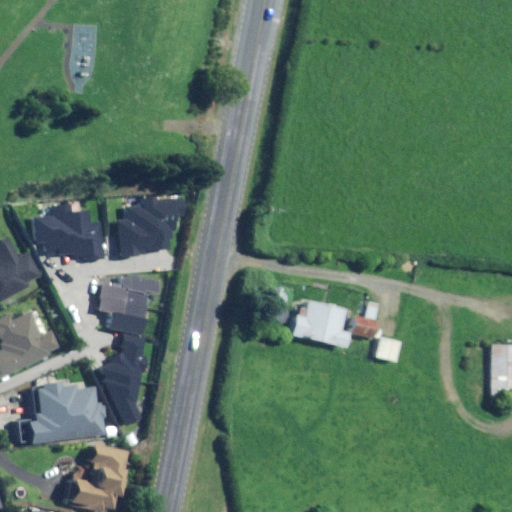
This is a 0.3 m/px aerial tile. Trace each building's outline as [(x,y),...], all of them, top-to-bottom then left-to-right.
[(0,300),(26,288),(24,284),(37,277),(26,253),(15,258),(6,239),(0,241),(0,300)] [(123,293),(105,257),(81,269),(99,305),(123,293)] [(336,311),(300,302),(296,319),(288,317),(283,336),(337,348),(340,334),(331,332),(336,311)] [(367,329),(369,322),(372,308),(361,305),(358,319),(347,316),(343,335),(365,340),(365,338),(371,339),(373,330),(367,329)] [(0,318),(0,376),(56,350),(48,332),(37,337),(27,313),(8,322),(6,316),(0,318)] [(393,343),(374,339),(369,358),(389,363),(393,343)] [(511,401),(511,360),(511,347),(485,347),(484,401),(511,401)] [(57,381),(37,383),(37,389),(31,390),(33,414),(29,414),(30,421),(21,422),(23,445),(105,437),(102,404),(94,405),(93,389),(73,391),(72,386),(57,387),(57,381)] [(109,511),(114,489),(117,490),(124,450),(86,444),(79,481),(69,479),(64,505),(74,507),(73,511),(80,511),(109,511)]
